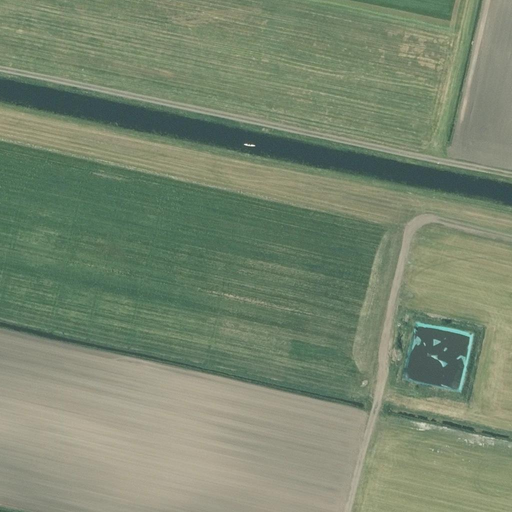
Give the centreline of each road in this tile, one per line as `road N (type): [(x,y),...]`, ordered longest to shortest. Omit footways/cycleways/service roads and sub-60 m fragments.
road 1 (track): [(511,175),(0,69)]
road 2 (track): [(511,226),(434,208),(418,216),(347,511)]
